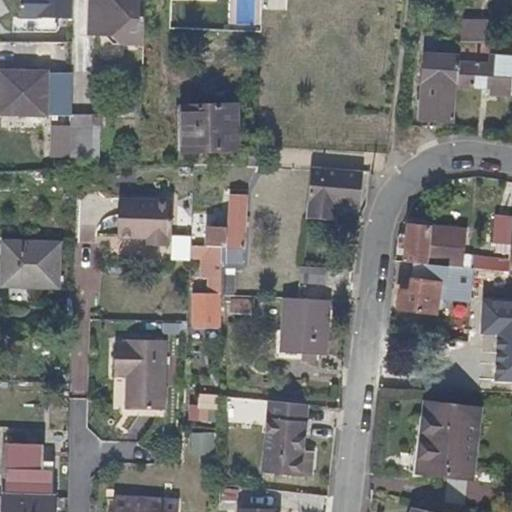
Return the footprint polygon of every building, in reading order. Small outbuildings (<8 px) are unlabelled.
[(72,0),(21,0),(21,17),(72,19),(72,0)] [(146,0),(88,0),(87,27),(115,28),(123,37),(145,38),(146,0)] [(396,17),(394,0),(363,0),(363,16),(374,17),(375,23),(386,24),(386,17),(396,17)] [(495,44),(500,44),(501,26),(463,25),(461,42),(495,44)] [(457,84),(509,90),(511,59),(494,57),(495,44),(461,42),(459,55),(457,84)] [(455,83),(457,84),(459,55),(426,53),(422,120),(453,123),(455,83)] [(71,73),(0,69),(0,112),(69,114),(71,73)] [(235,150),(234,98),(182,99),(183,150),(235,150)] [(90,115),(69,114),(69,116),(68,162),(89,162),(90,115)] [(326,169),(311,169),(308,198),(306,220),(332,223),(334,208),(358,210),(361,175),(326,173),(326,169)] [(206,226),(205,245),(221,245),(221,257),(221,258),(221,263),(220,293),(224,293),(236,294),(236,278),(241,278),(242,256),(237,256),(236,245),(243,245),(245,194),(230,193),(228,226),(206,226)] [(172,203),(117,201),(116,240),(147,241),(147,249),(167,249),(167,242),(171,242),(172,203)] [(511,240),(511,211),(493,210),(491,239),(511,240)] [(409,225),(405,265),(463,269),(465,229),(409,225)] [(60,246),(4,244),(2,285),(57,287),(60,246)] [(205,245),(190,244),(189,257),(221,258),(221,257),(221,245),(205,245)] [(471,255),(471,269),(510,272),(511,258),(471,255)] [(325,263),(301,261),(299,279),(324,280),(325,263)] [(400,292),(398,309),(437,313),(441,277),(428,275),(428,280),(411,278),(410,293),(400,292)] [(219,325),(219,295),(193,294),(192,324),(219,325)] [(297,297),(287,296),(284,352),(326,355),(330,299),(297,297)] [(227,312),(252,313),(253,299),(227,298),(227,312)] [(511,326),(483,326),(483,361),(511,361),(511,326)] [(163,410),(164,340),(129,338),(129,343),(114,342),(113,376),(128,376),(126,408),(163,410)] [(188,420),(212,422),(214,394),(189,392),(188,420)] [(302,448),(307,403),(268,400),(262,470),(309,476),(312,449),(302,448)] [(428,447),(426,472),(472,478),(482,408),(429,402),(426,418),(422,446),(428,447)] [(409,469),(426,472),(428,447),(422,446),(426,418),(417,417),(409,469)] [(211,431),(187,432),(187,455),(212,455),(211,431)] [(40,476),(41,459),(41,451),(7,451),(6,457),(6,503),(2,504),(2,511),(52,511),(53,504),(51,502),(52,477),(40,476)] [(267,508),(267,487),(236,484),(235,509),(239,510),(239,511),(280,511),(281,508),(267,508)]
